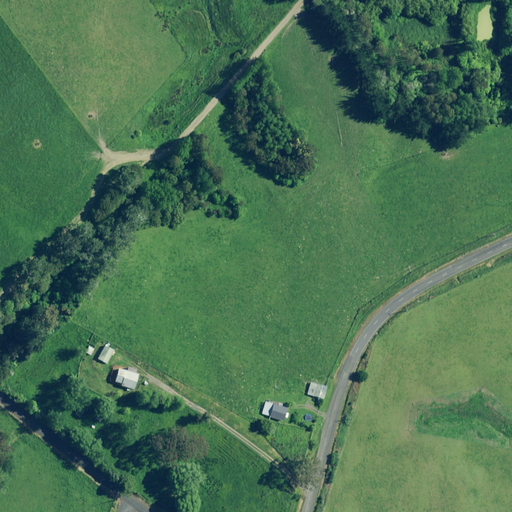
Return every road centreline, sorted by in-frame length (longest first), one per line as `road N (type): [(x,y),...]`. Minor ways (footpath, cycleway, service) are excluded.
road 1 (tertiary): [(511,239),(412,287),(375,315),(349,355),(304,511)]
road 2 (unclassified): [(0,395),(144,511)]
